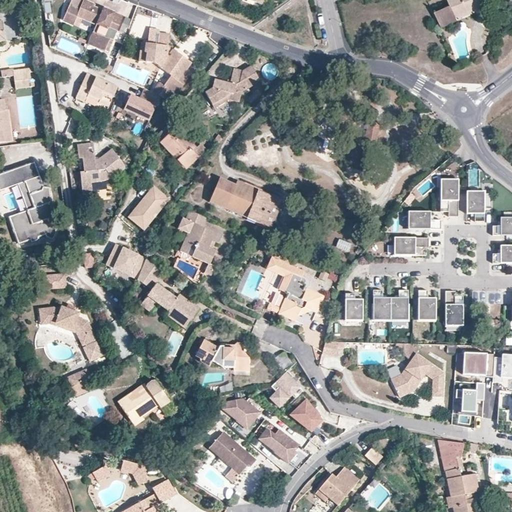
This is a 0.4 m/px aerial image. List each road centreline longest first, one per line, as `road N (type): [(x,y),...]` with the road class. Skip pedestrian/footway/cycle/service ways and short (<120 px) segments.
road 1 (residential): [(40,0),(70,226)]
road 2 (residential): [(340,63),(157,0)]
road 3 (residential): [(402,421),(335,405),(298,345),(272,332)]
road 4 (residential): [(402,421),(315,465),(285,508)]
road 5 (unknown): [(297,53),(226,139),(220,169)]
road 6 (residential): [(464,108),(392,69),(340,63)]
road 7 (residential): [(485,283),(484,231),(447,231),(446,271)]
